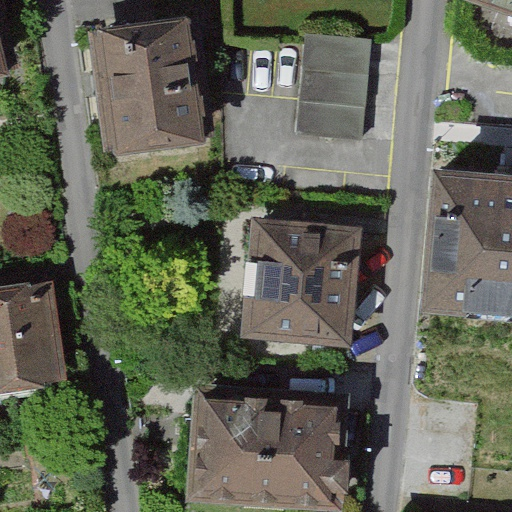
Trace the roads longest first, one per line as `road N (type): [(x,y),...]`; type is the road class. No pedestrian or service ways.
road 1 (residential): [(127,511),(55,0)]
road 2 (residential): [(427,0),(419,165),(383,511)]
